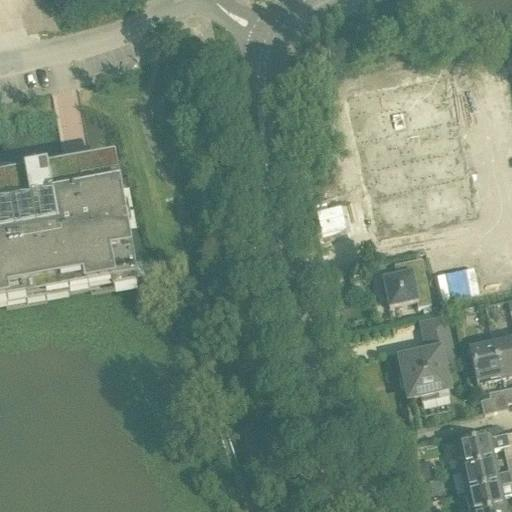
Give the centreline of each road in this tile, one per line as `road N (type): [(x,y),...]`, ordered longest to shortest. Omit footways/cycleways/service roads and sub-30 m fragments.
road 1 (tertiary): [(377,511),(333,430),(297,301),(251,95),(259,35)]
road 2 (residential): [(14,59),(145,25),(200,0)]
